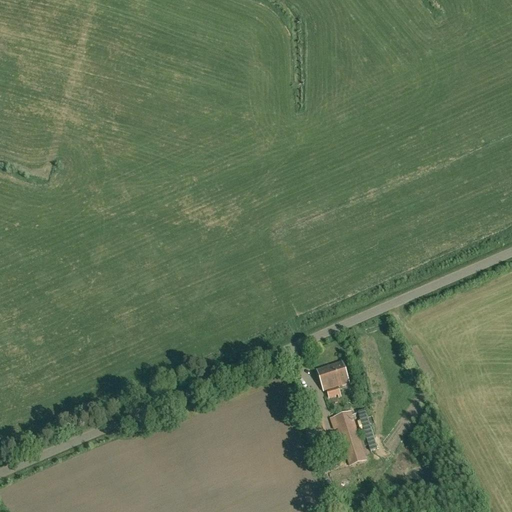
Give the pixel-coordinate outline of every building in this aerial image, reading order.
[(324,392),(349,384),(342,363),(318,371),(324,392)] [(332,400),(346,398),(344,390),(331,393),(332,400)] [(370,452),(378,449),(365,410),(358,413),(370,452)] [(349,467),(366,462),(351,414),(334,419),(349,467)] [(314,456),(330,451),(320,420),(304,425),(314,456)]
